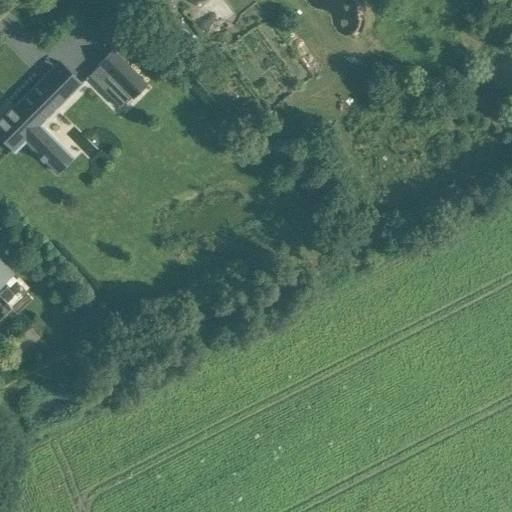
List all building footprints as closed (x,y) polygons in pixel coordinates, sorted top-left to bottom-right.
[(157,0),(142,13),(155,28),(175,12),(165,0),(157,0)] [(116,50),(115,49),(89,75),(105,92),(116,82),(130,96),(120,106),(121,107),(145,82),(114,52),(116,50)] [(159,86),(197,127),(211,114),(173,73),(159,86)] [(0,134),(15,150),(25,140),(41,156),(39,158),(43,161),(44,160),(57,172),(58,171),(50,163),(64,149),(40,125),(63,102),(60,98),(59,97),(42,80),(43,80),(41,79),(12,108),(10,107),(9,108),(11,109),(7,113),(5,112),(5,113),(6,114),(3,117),(1,116),(0,117),(2,118),(0,119),(0,134)] [(250,103),(238,113),(246,124),(259,114),(250,103)] [(329,121),(322,123),(327,140),(335,138),(329,121)] [(0,286),(14,273),(0,258),(0,286)]
